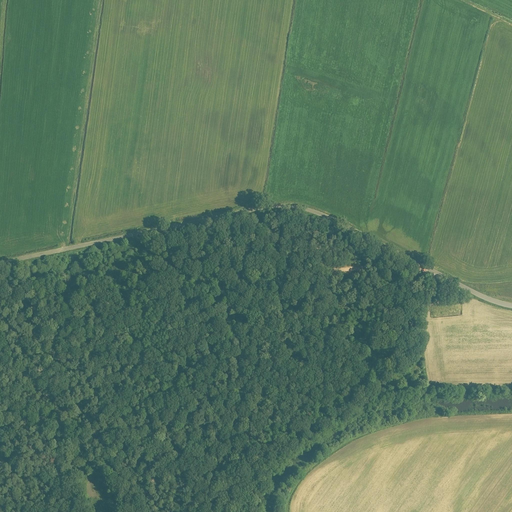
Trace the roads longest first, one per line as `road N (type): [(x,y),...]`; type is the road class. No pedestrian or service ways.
road 1 (unclassified): [(0,261),(248,209),(306,208),(511,306)]
road 2 (track): [(284,320),(265,404),(226,511)]
